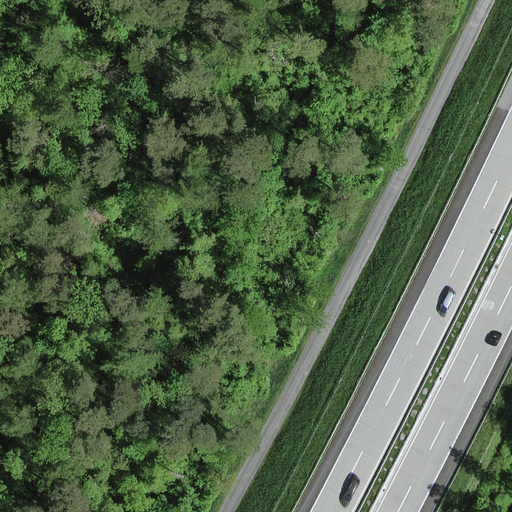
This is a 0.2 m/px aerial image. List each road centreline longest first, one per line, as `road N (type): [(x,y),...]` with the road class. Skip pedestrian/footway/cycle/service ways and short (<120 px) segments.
road 1 (track): [(224,511),(486,0)]
road 2 (motorway): [(511,147),(331,511)]
road 3 (motorway): [(402,511),(511,285)]
